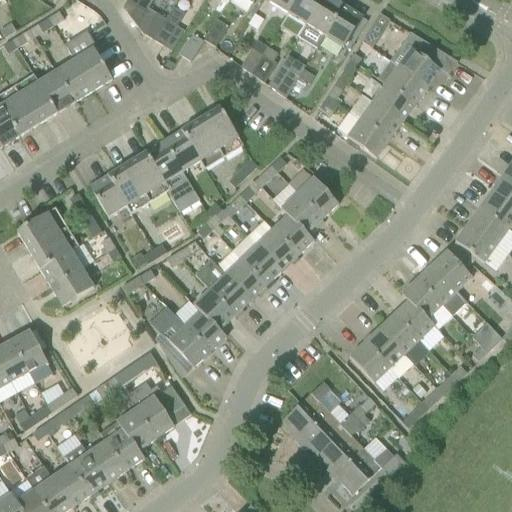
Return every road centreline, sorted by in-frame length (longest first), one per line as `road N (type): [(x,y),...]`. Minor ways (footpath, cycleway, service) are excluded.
road 1 (residential): [(418,209),(256,369),(215,471),(157,511)]
road 2 (residential): [(418,209),(220,76),(207,74),(161,98)]
road 3 (residential): [(0,202),(161,98)]
road 4 (residential): [(511,75),(418,209)]
road 5 (residential): [(161,98),(103,7),(90,0)]
